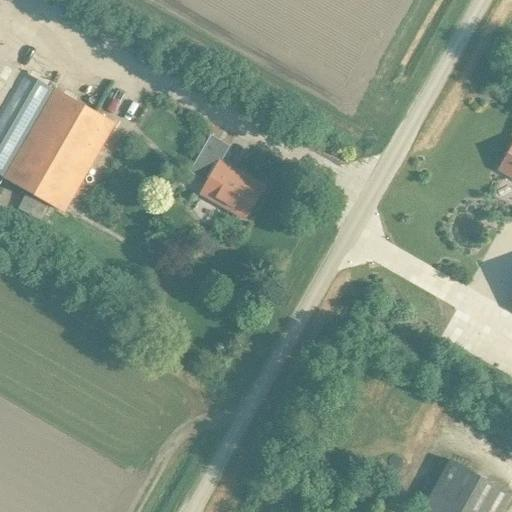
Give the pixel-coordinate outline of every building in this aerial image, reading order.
[(0,58),(0,107),(21,71),(0,58)] [(81,63),(77,72),(93,80),(97,70),(81,63)] [(0,107),(0,171),(49,87),(21,71),(0,107)] [(201,85),(179,72),(174,82),(195,95),(201,85)] [(49,87),(0,171),(0,174),(64,211),(113,124),(49,87)] [(511,177),(511,146),(499,170),(511,177)] [(243,218),(261,186),(219,162),(200,194),(243,218)] [(500,511),(511,494),(448,459),(419,511),(500,511)] [(384,483),(363,471),(352,491),(373,502),(384,483)]
